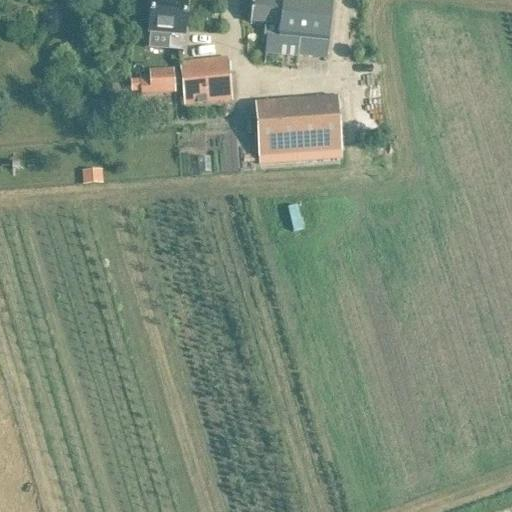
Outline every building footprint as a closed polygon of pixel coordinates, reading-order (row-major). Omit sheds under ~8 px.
[(86,0),(85,8),(106,11),(107,0),(86,0)] [(182,54),(187,4),(152,1),(149,35),(169,37),(168,53),(182,54)] [(250,21),(250,25),(268,27),(265,56),(297,60),(297,57),(327,61),(330,30),(332,10),(252,2),(250,21)] [(227,64),(180,69),(184,104),(231,99),(227,64)] [(139,80),(140,96),(174,94),(173,83),(173,71),(148,73),(149,79),(139,80)] [(336,100),(255,105),(258,160),(340,154),(336,100)] [(98,168),(121,168),(120,152),(98,152),(98,168)]
